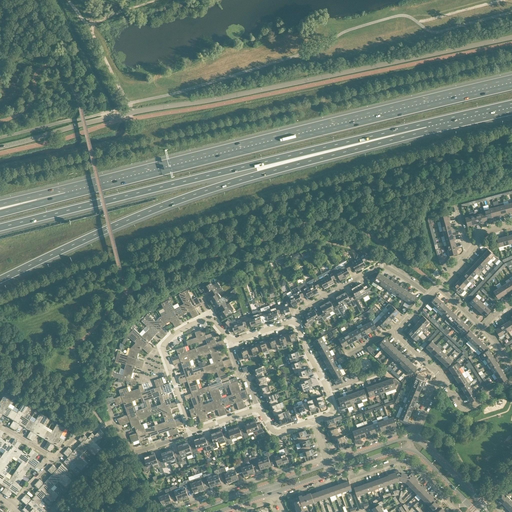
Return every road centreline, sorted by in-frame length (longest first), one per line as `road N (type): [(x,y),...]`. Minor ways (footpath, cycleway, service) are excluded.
road 1 (unclassified): [(0,146),(131,111),(511,35)]
road 2 (motorway): [(511,86),(64,196)]
road 3 (motorway): [(0,279),(188,195),(425,123)]
road 4 (motorway): [(0,227),(425,123)]
road 5 (residential): [(191,432),(164,341),(212,317),(229,341)]
road 6 (residential): [(325,457),(167,511)]
road 7 (residential): [(53,457),(73,435),(114,421),(140,449),(191,432)]
road 8 (residential): [(295,318),(383,262),(428,295)]
